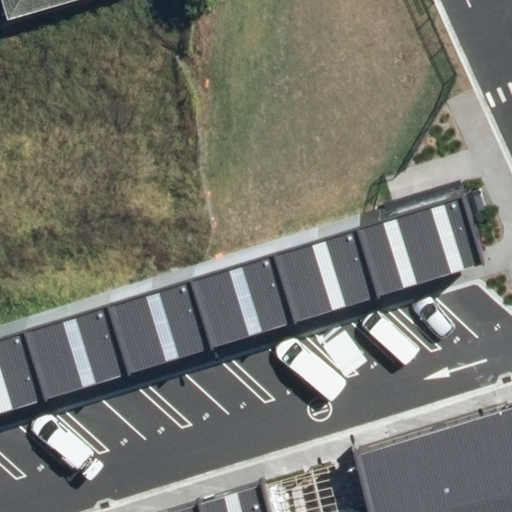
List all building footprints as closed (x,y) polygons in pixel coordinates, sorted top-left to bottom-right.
[(461,198),(363,231),(384,296),(483,263),(461,198)] [(384,296),(363,231),(278,255),(299,325),(384,296)] [(299,325),(278,255),(195,280),(216,350),(299,325)] [(216,350),(195,280),(112,305),(133,375),(216,350)] [(133,375),(112,305),(29,330),(50,400),(133,375)] [(0,415),(50,400),(29,330),(0,339),(0,415)] [(511,511),(511,403),(357,450),(372,511),(511,511)] [(192,500),(194,511),(266,511),(259,480),(192,500)] [(152,511),(194,511),(192,500),(152,511)]
